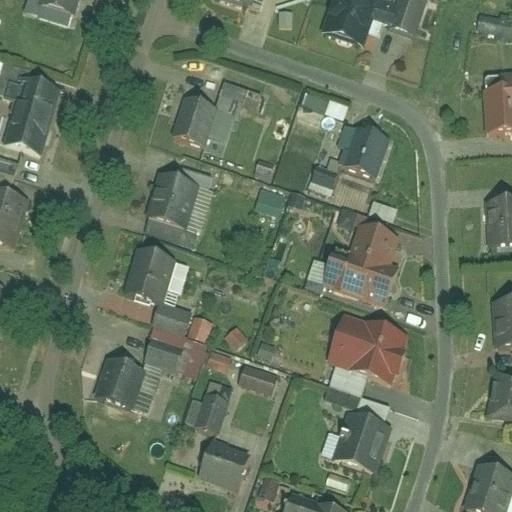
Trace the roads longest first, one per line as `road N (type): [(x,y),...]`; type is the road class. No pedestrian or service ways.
road 1 (residential): [(413,511),(445,377),(438,193),(422,128),(376,99),(151,22)]
road 2 (residential): [(151,22),(42,405)]
road 3 (residential): [(42,405),(62,471),(107,511)]
